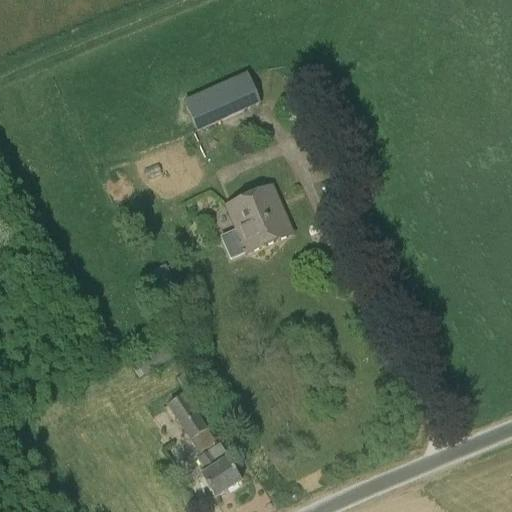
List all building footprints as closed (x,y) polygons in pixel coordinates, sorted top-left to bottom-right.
[(183,103),(197,134),(260,105),(247,74),(183,103)] [(286,100),(289,108),(304,102),(301,94),(286,100)] [(226,208),(247,256),(292,236),(271,189),(226,208)] [(149,277),(162,296),(177,287),(165,267),(149,277)] [(128,362),(139,380),(173,359),(161,340),(128,362)] [(185,391),(191,387),(185,377),(179,381),(185,391)] [(173,425),(177,423),(200,458),(219,445),(189,394),(163,410),(173,425)] [(219,448),(196,461),(205,474),(200,477),(215,501),(242,484),(227,460),(219,448)]
